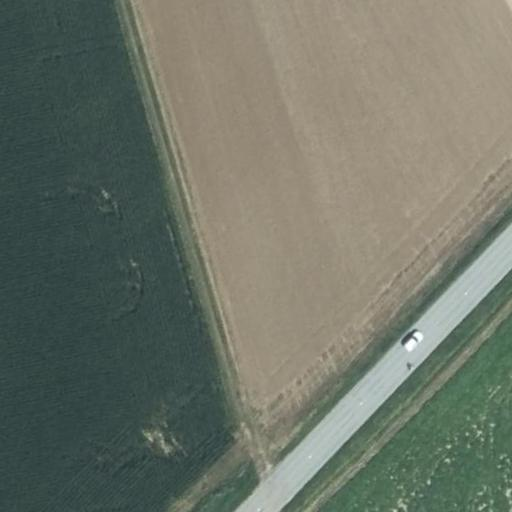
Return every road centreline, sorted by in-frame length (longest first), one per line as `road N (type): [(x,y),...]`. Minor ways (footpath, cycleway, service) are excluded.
road 1 (track): [(277,511),(135,0)]
road 2 (tertiary): [(511,238),(255,511)]
